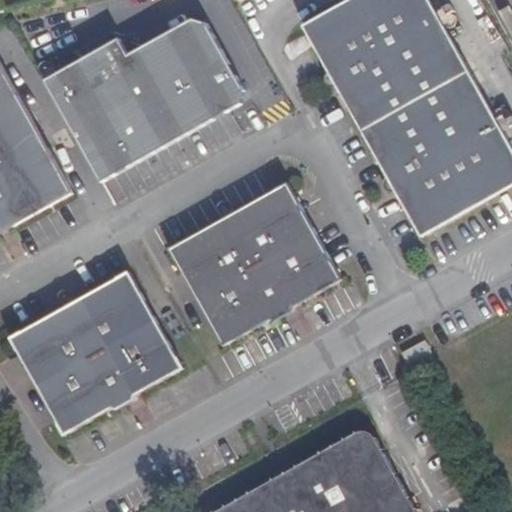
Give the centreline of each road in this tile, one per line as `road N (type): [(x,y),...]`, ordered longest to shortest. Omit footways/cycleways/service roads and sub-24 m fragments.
road 1 (residential): [(0,289),(299,127),(398,308)]
road 2 (residential): [(53,501),(398,308)]
road 3 (residential): [(398,308),(511,245)]
